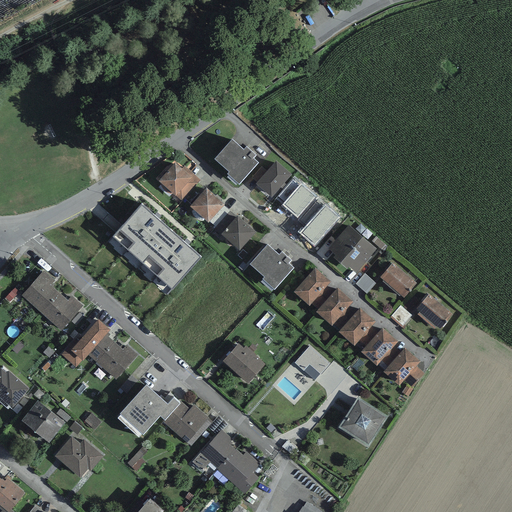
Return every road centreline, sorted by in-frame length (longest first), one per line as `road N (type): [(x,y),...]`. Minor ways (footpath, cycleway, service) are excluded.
road 1 (residential): [(381,0),(26,231)]
road 2 (residential): [(26,231),(281,456)]
